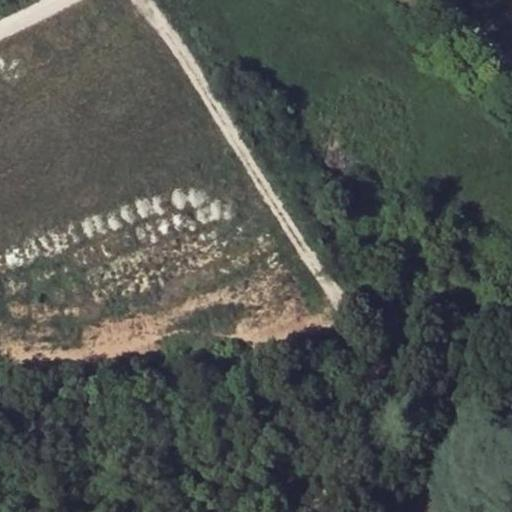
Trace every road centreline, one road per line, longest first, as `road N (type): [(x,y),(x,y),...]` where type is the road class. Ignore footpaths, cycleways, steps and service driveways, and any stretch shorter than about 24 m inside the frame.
road 1 (track): [(135,0),(442,440)]
road 2 (track): [(0,426),(173,420),(404,385)]
road 3 (track): [(289,511),(442,440),(511,420)]
